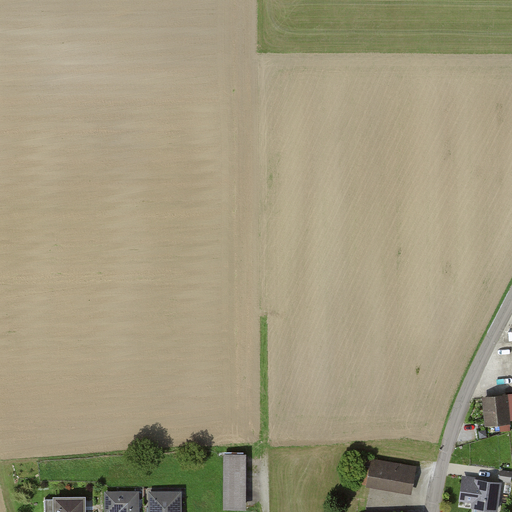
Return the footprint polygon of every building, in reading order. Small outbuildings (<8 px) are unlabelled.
[(506,396),(485,398),(487,423),(508,421),(506,396)] [(244,456),(226,456),(226,507),(244,507),(244,456)] [(409,493),(414,467),(362,459),(358,485),(409,493)] [(462,478),(459,500),(472,503),(471,507),(495,511),(499,484),(462,478)] [(136,511),(137,493),(106,493),(105,511),(136,511)] [(180,511),(180,493),(151,493),(151,511),(180,511)] [(94,499),(45,499),(45,511),(90,511),(94,508),(94,499)]
